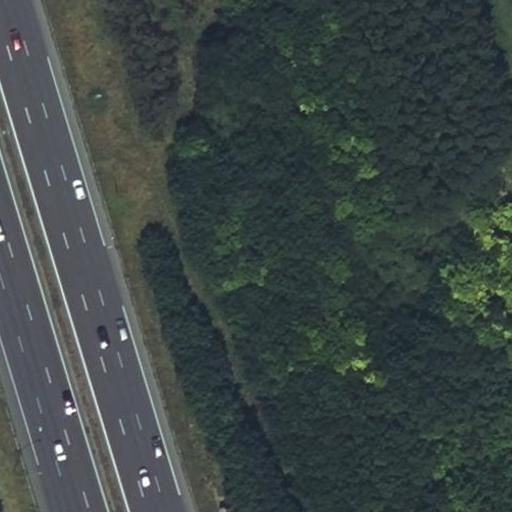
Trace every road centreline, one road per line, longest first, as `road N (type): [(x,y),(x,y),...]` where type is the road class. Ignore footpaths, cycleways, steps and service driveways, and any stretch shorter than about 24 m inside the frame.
road 1 (motorway): [(333,511),(95,0)]
road 2 (motorway): [(157,511),(4,0)]
road 3 (motorway): [(0,240),(81,511)]
